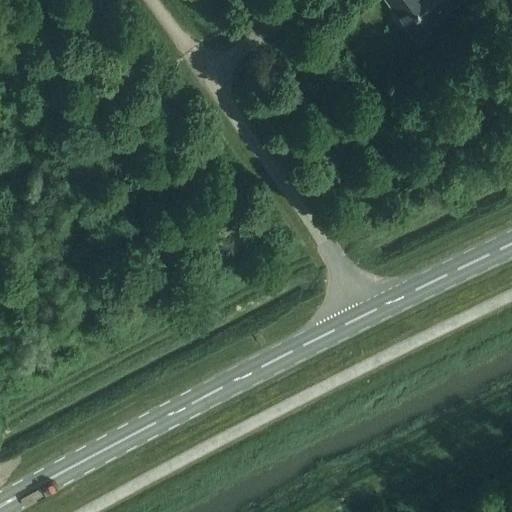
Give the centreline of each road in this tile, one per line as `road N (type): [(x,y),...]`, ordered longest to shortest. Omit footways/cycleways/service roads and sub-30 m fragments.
road 1 (primary): [(0,508),(511,251)]
road 2 (track): [(382,316),(158,0)]
